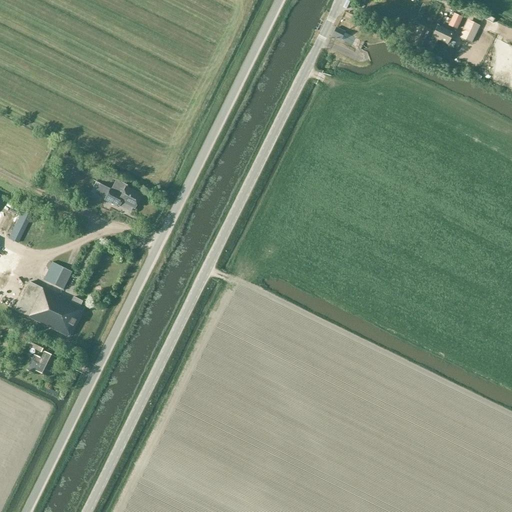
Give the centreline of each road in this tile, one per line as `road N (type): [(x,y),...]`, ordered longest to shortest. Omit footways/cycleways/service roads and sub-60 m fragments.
road 1 (tertiary): [(87,511),(339,0)]
road 2 (unclassified): [(28,511),(279,0)]
